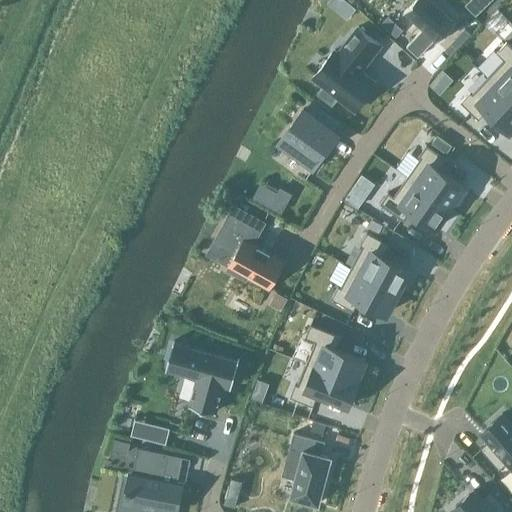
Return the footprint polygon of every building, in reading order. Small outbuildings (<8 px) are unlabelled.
[(439,41),(457,21),(434,0),(415,0),(406,10),(425,27),(409,44),(421,55),(437,38),(439,41)] [(476,16),(491,0),(471,0),(466,6),(476,16)] [(348,3),(340,13),(347,19),(356,9),(348,3)] [(355,113),(376,85),(361,73),(380,47),(356,28),(336,54),(332,52),(311,79),(322,88),(317,95),(331,106),(337,99),(354,112),(355,113)] [(465,29),(455,40),(461,45),(471,34),(465,29)] [(495,50),(478,67),(489,77),(511,98),(511,47),(507,42),(497,53),(495,50)] [(470,92),(461,103),(479,120),(488,111),(510,131),(511,131),(511,129),(511,98),(489,77),(472,94),(470,92)] [(312,174),(339,134),(303,110),(276,150),(312,174)] [(438,135),(432,143),(447,153),(452,145),(438,135)] [(421,158),(407,177),(451,208),(457,199),(460,201),(468,190),(440,170),(447,159),(427,145),(419,157),(421,158)] [(345,198),(358,207),(363,200),(374,184),(362,175),(351,191),(345,198)] [(389,192),(380,204),(404,221),(411,210),(436,228),(437,227),(451,208),(407,177),(394,196),(389,192)] [(281,213),(291,195),(281,189),(271,207),(281,213)] [(208,253),(207,254),(208,255),(216,259),(220,261),(228,266),(229,266),(228,270),(246,280),(248,277),(270,289),(281,270),(285,264),(286,261),(284,260),(282,259),(254,243),(266,222),(234,205),(215,240),(208,253)] [(364,246),(352,267),(398,292),(410,270),(384,256),(390,244),(368,232),(361,245),(364,246)] [(339,286),(332,299),(354,311),(360,299),(387,314),(398,292),(352,267),(341,287),(339,286)] [(277,294),(271,304),(282,310),(287,299),(277,294)] [(311,325),(306,338),(316,342),(307,363),(356,382),(357,381),(365,360),(337,349),(342,337),(311,325)] [(166,369),(169,369),(180,372),(197,377),(189,404),(217,412),(224,385),(232,387),(240,359),(174,341),(173,344),(167,366),(166,369)] [(296,384),(290,397),(314,407),(319,395),(348,407),(358,383),(356,382),(307,363),(298,385),(296,384)] [(265,395),(253,391),(251,397),(262,401),(265,395)] [(490,440),(480,449),(499,470),(509,462),(511,465),(511,423),(503,413),(502,414),(482,431),(490,440)] [(153,424),(149,439),(166,444),(170,428),(153,424)] [(291,496),(319,504),(331,457),(321,454),(325,441),(294,433),(290,448),(303,451),(291,496)] [(115,438),(110,454),(116,455),(117,451),(128,454),(131,443),(115,438)] [(155,511),(176,511),(183,482),(165,479),(171,453),(140,446),(128,501),(157,507),(155,511)] [(474,490),(453,508),(457,511),(511,511),(511,502),(497,485),(482,499),(474,490)] [(237,499),(226,496),(224,504),(235,507),(237,499)]
